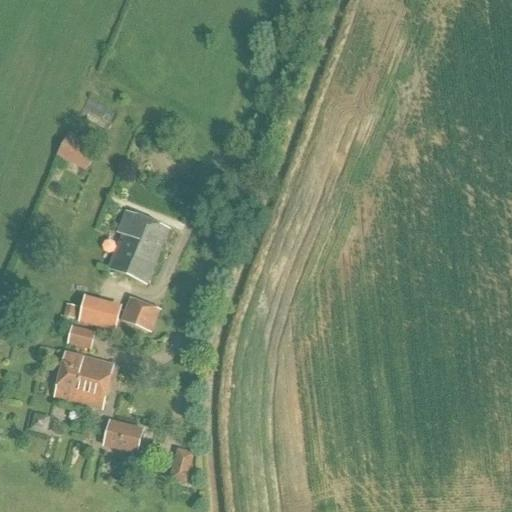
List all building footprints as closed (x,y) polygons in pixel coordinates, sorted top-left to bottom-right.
[(58,156),(86,172),(98,150),(70,134),(58,156)] [(117,235),(123,237),(109,270),(147,287),(169,231),(127,214),(117,235)] [(86,298),(79,324),(115,333),(122,308),(86,298)] [(130,299),(121,323),(152,336),(162,312),(130,299)] [(64,317),(74,320),(78,308),(67,306),(64,317)] [(96,334),(72,327),(67,347),(91,352),(96,334)] [(115,367),(84,359),(66,355),(55,399),(103,412),(115,367)] [(109,422),(104,443),(139,451),(144,430),(109,422)]
